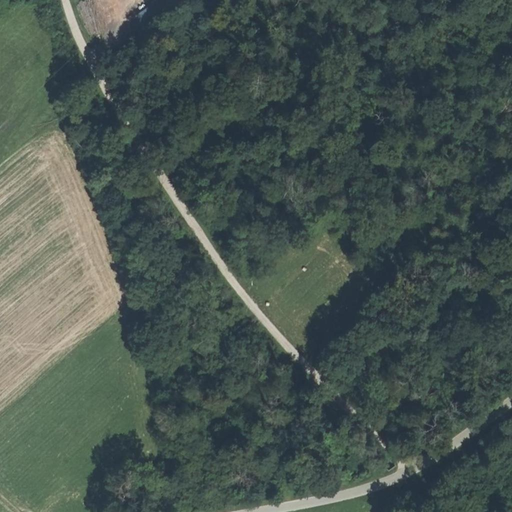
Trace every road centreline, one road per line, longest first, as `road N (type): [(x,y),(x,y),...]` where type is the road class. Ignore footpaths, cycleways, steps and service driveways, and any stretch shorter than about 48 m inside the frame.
road 1 (track): [(403,473),(218,271),(92,66),(68,0)]
road 2 (unclassified): [(511,402),(403,473),(254,511)]
